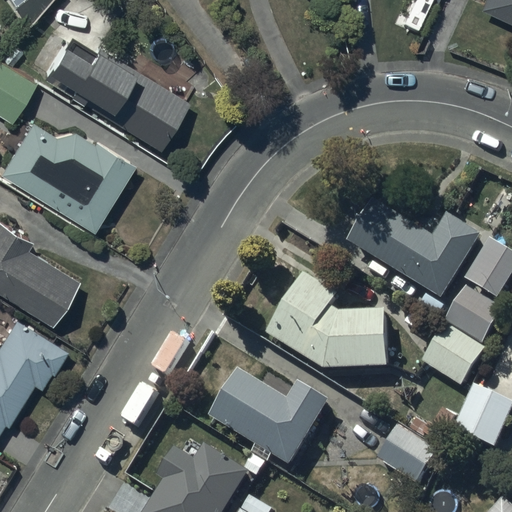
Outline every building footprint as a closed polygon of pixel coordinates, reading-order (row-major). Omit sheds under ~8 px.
[(13,0),(29,20),(39,9),(45,15),(56,3),(53,0),(13,0)] [(511,0),(481,0),(480,3),(511,17),(511,0)] [(52,29),(31,61),(45,70),(44,72),(162,146),(192,98),(187,94),(192,87),(139,53),(134,61),(99,39),(92,50),(68,35),(66,38),(52,29)] [(0,56),(0,111),(12,118),(36,80),(0,56)] [(34,116),(3,166),(94,224),(135,158),(97,134),(94,138),(75,127),(57,130),(34,116)] [(377,201),(352,242),(444,299),(487,232),(463,217),(460,221),(451,216),(437,238),(377,201)] [(0,215),(0,287),(53,320),(81,276),(29,244),(34,236),(0,215)] [(476,268),(469,280),(501,300),(511,281),(511,251),(493,240),(480,262),(477,261),(473,267),(476,268)] [(310,274),(272,335),(330,371),(394,368),(391,311),(342,313),(335,309),(344,295),(310,274)] [(469,287),(422,362),(464,388),(489,348),(485,345),(507,310),(469,287)] [(0,428),(5,419),(9,422),(36,379),(42,383),(52,368),(54,369),(68,347),(17,316),(0,342),(0,428)] [(243,370),(214,417),(293,466),(334,401),(304,383),(293,401),(243,370)] [(511,402),(476,386),(457,429),(498,448),(511,417),(511,402)] [(401,425),(379,459),(419,485),(442,450),(438,447),(457,417),(444,409),(432,429),(419,420),(411,432),(401,425)] [(169,479),(148,511),(227,511),(252,472),(209,445),(200,460),(180,448),(163,476),(169,479)] [(253,496),(242,511),(274,511),(276,510),(253,496)] [(511,511),(511,502),(506,498),(494,511),(511,511)]
